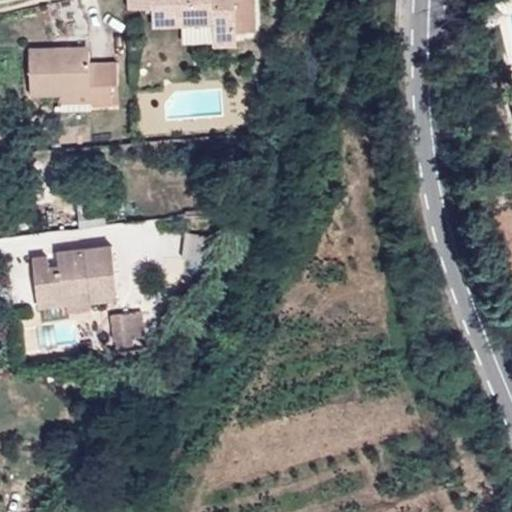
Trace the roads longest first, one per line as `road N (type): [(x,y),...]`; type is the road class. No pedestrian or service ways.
road 1 (primary): [(425,0),(433,185),(451,267),(511,426)]
road 2 (unknown): [(0,254),(157,227)]
